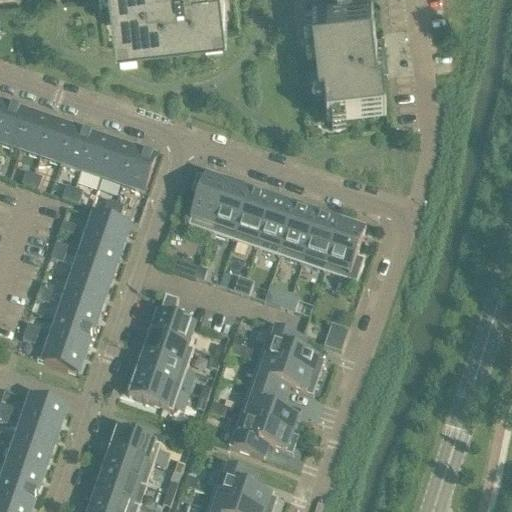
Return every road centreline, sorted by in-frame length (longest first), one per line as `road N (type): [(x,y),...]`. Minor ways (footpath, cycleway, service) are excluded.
road 1 (residential): [(56,511),(186,140)]
road 2 (residential): [(307,511),(404,218)]
road 3 (tertiary): [(433,511),(511,257)]
road 4 (residential): [(404,218),(186,140)]
road 5 (residential): [(404,218),(435,120),(424,0)]
road 6 (residential): [(186,140),(0,76)]
